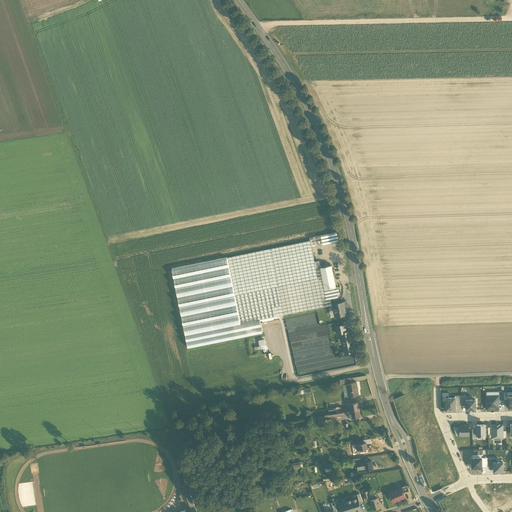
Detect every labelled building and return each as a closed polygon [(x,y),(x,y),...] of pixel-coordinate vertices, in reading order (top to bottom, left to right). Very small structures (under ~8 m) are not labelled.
[(321,235),(323,244),(338,241),(337,231),(321,235)] [(323,244),(321,235),(309,237),(310,240),(312,247),(323,244)] [(310,240),(271,248),(284,314),(324,306),(322,300),(322,297),(326,296),(324,289),(336,287),(332,265),(320,267),(320,268),(316,268),(312,247),(310,240)] [(260,319),(284,314),(271,248),(228,257),(241,323),(260,319)] [(241,323),(228,257),(172,268),(188,347),(262,332),(260,319),(241,323)] [(336,287),(324,289),(326,296),(322,297),(322,300),(326,299),(338,297),(337,294),(336,287)] [(334,304),(336,316),(346,314),(344,307),(343,304),(339,305),(338,303),(334,304)] [(342,325),(335,326),(337,334),(341,333),(344,332),(342,325)] [(344,332),(341,333),(342,342),(346,341),(346,344),(343,345),(345,354),(354,352),(352,343),(351,344),(350,340),(351,340),(349,331),(346,332),(344,332)] [(298,374),(295,361),(290,362),(292,373),(295,372),(295,375),(298,374)] [(347,384),(349,397),(358,395),(356,382),(352,383),(347,383),(347,384)] [(404,402),(418,432),(428,428),(426,424),(434,420),(422,391),(406,398),(407,401),(404,402)] [(486,396),(486,409),(498,409),(498,401),(499,401),(498,396),(486,396)] [(455,398),(446,398),(446,410),(455,410),(455,405),(455,398)] [(476,400),(466,400),(466,405),(466,410),(476,409),(476,400)] [(351,408),(351,411),(359,409),(358,402),(350,404),(351,408)] [(360,417),(359,409),(351,411),(351,413),(352,418),(360,417)] [(317,417),(319,426),(326,425),(325,419),(322,420),(321,416),(317,417)] [(491,439),(504,439),(503,431),(503,424),(490,424),(491,428),(491,435),(491,439)] [(462,426),(459,426),(459,427),(460,436),(469,436),(469,425),(466,426),(466,425),(462,425),(462,426)] [(485,425),(477,425),(477,430),(477,436),(485,436),(485,425)] [(357,450),(356,444),(351,445),(353,456),(368,453),(367,448),(357,450)] [(427,457),(439,484),(454,478),(453,476),(456,475),(444,444),(433,448),(435,453),(427,457)] [(473,465),(473,466),(477,466),(477,468),(482,467),(482,458),(472,458),(472,465),(473,465)] [(357,463),(358,468),(361,468),(361,472),(366,471),(366,470),(373,469),(371,461),(364,462),(361,462),(360,463),(357,463)] [(503,462),(494,462),(494,465),(494,471),(503,471),(503,462)] [(196,511),(189,492),(191,491),(188,483),(181,486),(182,489),(180,489),(181,494),(180,495),(186,511),(196,511)] [(483,492),(498,511),(509,511),(508,510),(511,506),(511,503),(500,487),(494,491),(491,487),(483,492)] [(392,499),(393,502),(399,500),(399,501),(406,498),(404,492),(402,488),(402,489),(395,491),(394,490),(389,492),(390,496),(389,497),(390,499),(391,500),(392,499)] [(473,511),(475,511),(463,496),(461,498),(459,495),(451,499),(454,503),(450,506),(454,511),(473,511)] [(359,502),(357,497),(339,503),(342,511),(357,511),(362,511),(359,502)] [(370,500),(373,509),(380,507),(377,498),(370,500)]
